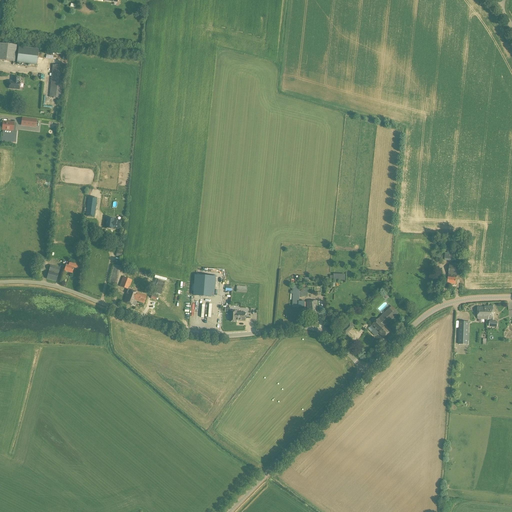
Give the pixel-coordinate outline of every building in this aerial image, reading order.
[(0,60),(14,62),(16,45),(0,43),(0,60)] [(37,65),(39,50),(18,47),(16,63),(37,65)] [(62,99),(65,66),(52,65),(49,97),(62,99)] [(19,82),(19,78),(13,78),(12,81),(9,81),(9,88),(19,89),(19,82)] [(22,117),(21,126),(36,128),(37,119),(23,117),(22,117)] [(13,131),(14,123),(3,122),(2,130),(13,131)] [(94,217),(96,198),(88,197),(86,216),(94,217)] [(119,229),(120,221),(113,220),(114,219),(107,218),(106,228),(112,229),(112,228),(119,229)] [(454,261),(455,254),(445,253),(444,260),(454,261)] [(44,271),(45,260),(38,259),(37,270),(44,271)] [(78,269),(79,265),(69,262),(68,266),(66,265),(64,271),(72,273),(74,268),(78,269)] [(56,282),(59,269),(60,268),(50,265),(50,267),(47,279),(56,282)] [(116,285),(121,266),(114,265),(109,283),(116,285)] [(458,276),(459,266),(449,265),(447,284),(455,285),(456,275),(458,276)] [(214,297),(216,277),(196,275),(194,296),(214,297)] [(120,276),(118,286),(124,287),(126,277),(120,276)] [(246,293),(247,285),(237,284),(237,292),(246,293)] [(307,295),(307,291),(299,291),(300,286),(293,286),(292,307),(304,308),(305,302),(299,301),(299,295),(307,295)] [(143,291),(132,287),(130,292),(133,294),(131,299),(143,303),(146,295),(142,293),(143,291)] [(308,316),(318,314),(317,301),(306,302),(308,316)] [(384,338),(391,331),(386,326),(396,316),(393,312),(395,310),(392,306),(379,318),(372,325),(376,329),(379,332),(384,338)] [(493,320),(493,306),(485,306),(485,307),(478,307),(478,320),(491,320),(493,320)] [(245,321),(245,313),(237,312),(231,312),(230,317),(229,317),(229,321),(230,321),(230,322),(236,322),(236,321),(245,321)] [(346,335),(354,327),(349,322),(341,330),(346,335)] [(459,330),(459,344),(468,345),(468,323),(468,322),(459,322),(459,330)]
